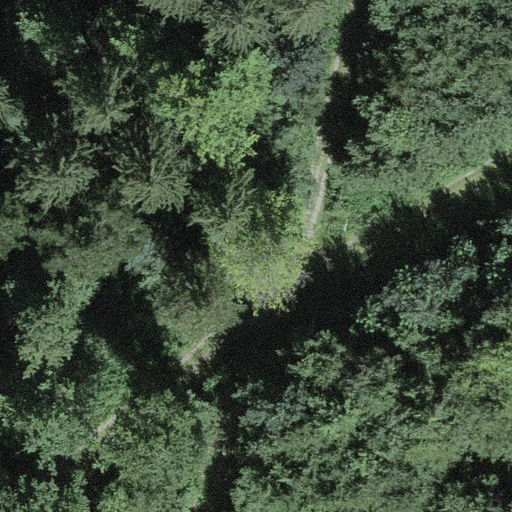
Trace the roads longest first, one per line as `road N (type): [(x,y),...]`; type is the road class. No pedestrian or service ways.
road 1 (track): [(34,511),(273,286),(511,150)]
road 2 (track): [(352,0),(208,511)]
